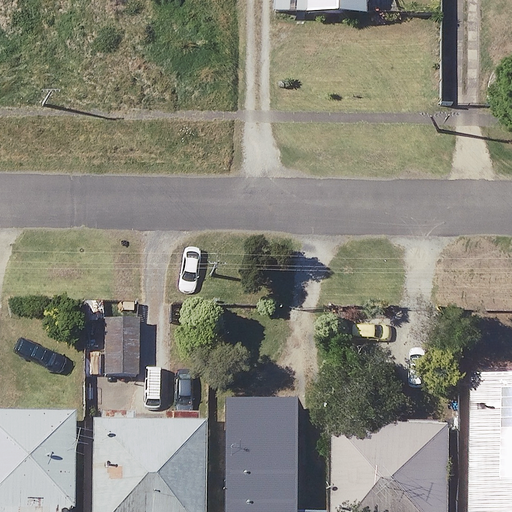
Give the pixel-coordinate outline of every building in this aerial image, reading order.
[(360,0),(273,0),(273,14),(360,17),(360,0)] [(105,352),(86,351),(85,379),(138,381),(140,316),(106,315),(105,352)] [(511,511),(511,379),(478,378),(471,511),(511,511)] [(70,511),(71,415),(0,414),(0,511),(70,511)] [(97,422),(96,511),(202,511),(204,423),(97,422)] [(335,428),(335,511),(452,511),(452,427),(335,428)] [(304,511),(304,428),(235,428),(234,511),(304,511)]
